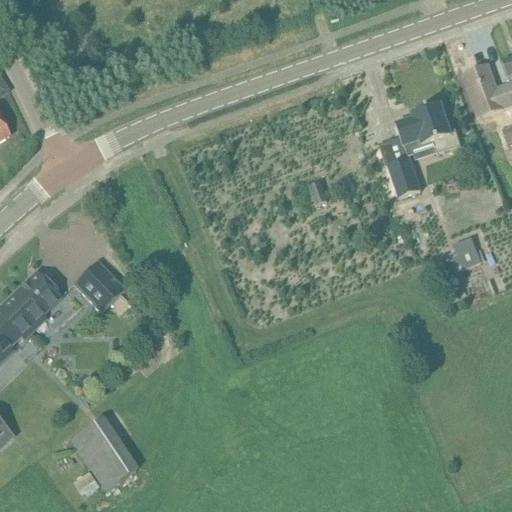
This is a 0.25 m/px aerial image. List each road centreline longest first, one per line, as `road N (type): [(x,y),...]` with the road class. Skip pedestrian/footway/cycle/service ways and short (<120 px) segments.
road 1 (tertiary): [(64,171),(152,124),(506,0)]
road 2 (unclassified): [(64,171),(0,37)]
